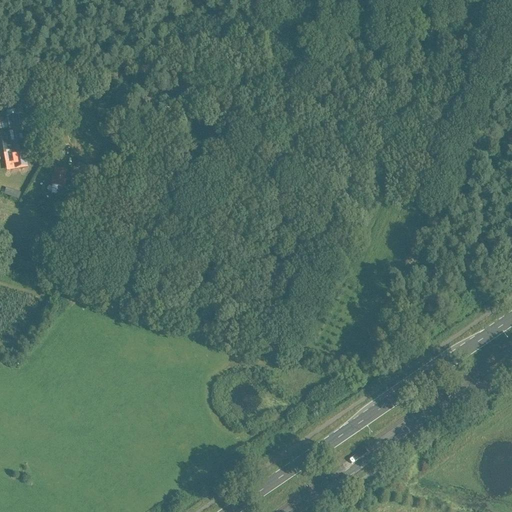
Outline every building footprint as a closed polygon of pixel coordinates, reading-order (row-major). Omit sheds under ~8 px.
[(10,132),(14,131),(15,137),(23,136),(19,116),(7,118),(10,132)] [(47,127),(53,149),(70,144),(64,123),(47,127)] [(26,154),(23,136),(15,137),(14,131),(10,132),(13,151),(7,152),(9,162),(25,160),(24,155),(26,154)] [(66,180),(78,184),(80,176),(56,170),(52,185),(63,188),(66,180)] [(18,199),(21,193),(7,187),(4,194),(18,199)]
